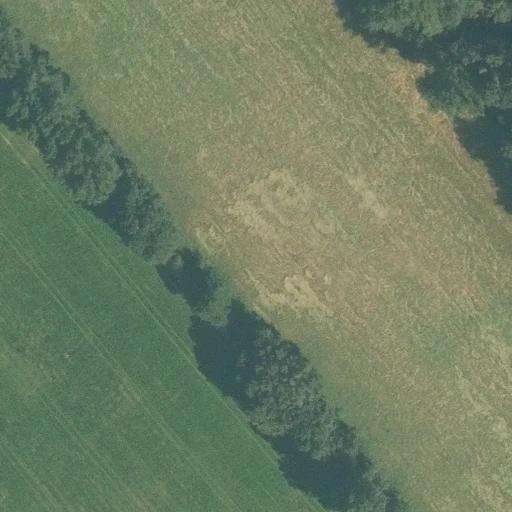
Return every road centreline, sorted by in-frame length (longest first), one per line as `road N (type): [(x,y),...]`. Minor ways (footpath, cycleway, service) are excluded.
road 1 (track): [(368,511),(0,66)]
road 2 (track): [(511,167),(357,0)]
